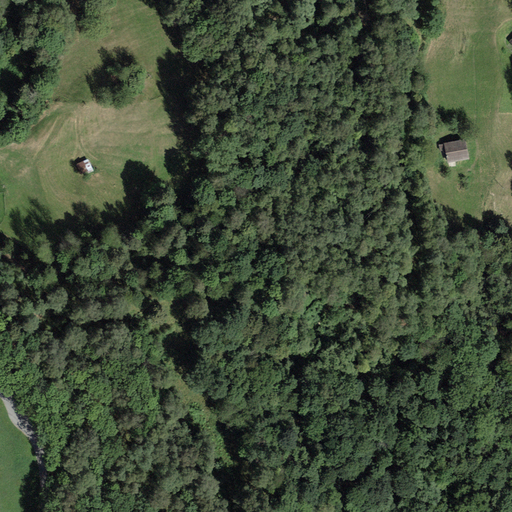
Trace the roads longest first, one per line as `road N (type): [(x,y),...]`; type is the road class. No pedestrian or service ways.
road 1 (track): [(306,511),(292,350)]
road 2 (unclassified): [(46,511),(34,439),(0,391)]
